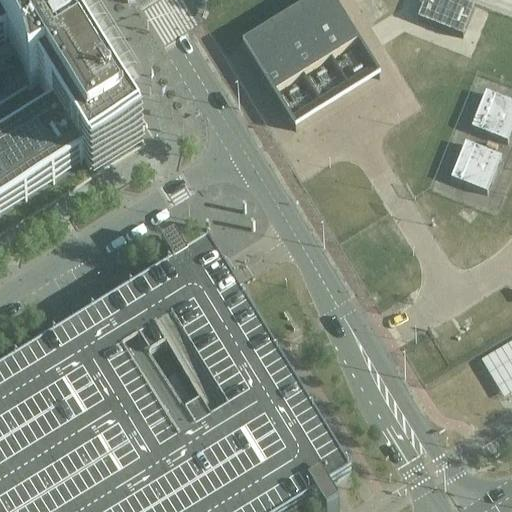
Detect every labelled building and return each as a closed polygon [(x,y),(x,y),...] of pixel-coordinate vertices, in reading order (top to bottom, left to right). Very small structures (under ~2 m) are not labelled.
[(0,0),(0,237),(47,208),(146,148),(137,133),(135,134),(82,47),(52,0),(0,0)] [(318,0),(242,47),(295,132),(380,79),(331,0),(318,0)] [(474,9),(450,0),(425,0),(418,20),(463,37),(474,9)] [(471,131),(507,145),(511,132),(511,105),(486,95),(471,131)] [(451,182),(487,196),(501,160),(465,146),(451,182)] [(0,511),(295,511),(315,500),(322,511),(336,511),(339,510),(328,492),(351,478),(226,274),(209,247),(186,261),(175,243),(162,251),(173,269),(0,374),(0,511)] [(511,396),(511,344),(481,363),(504,401),(511,396)]
